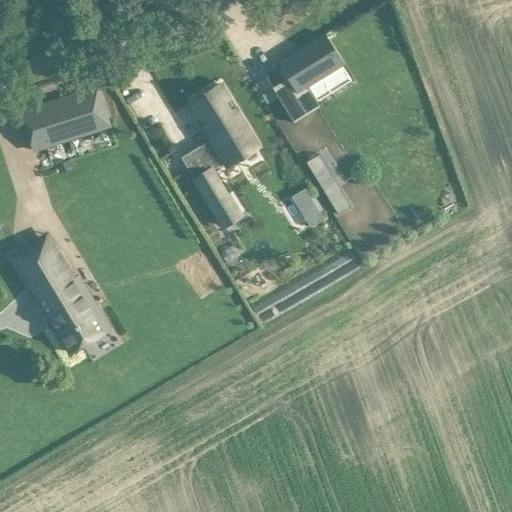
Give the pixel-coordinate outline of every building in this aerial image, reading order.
[(273,87),(272,88),(294,123),(321,106),(307,85),(342,63),(324,35),(312,42),(311,42),(285,58),(289,63),(284,66),(284,65),(276,70),(289,91),(279,97),(273,87)] [(210,139),(181,157),(222,225),(240,214),(212,169),(223,162),(224,164),(258,143),(222,84),(189,104),(210,139)] [(20,110),(33,151),(111,127),(98,86),(20,110)] [(350,206),(334,179),(321,187),(338,214),(350,206)] [(20,250),(10,256),(29,288),(32,286),(38,297),(36,299),(46,316),(48,315),(70,352),(110,328),(96,305),(91,308),(87,310),(68,280),(73,278),(57,251),(30,267),(20,250)]
